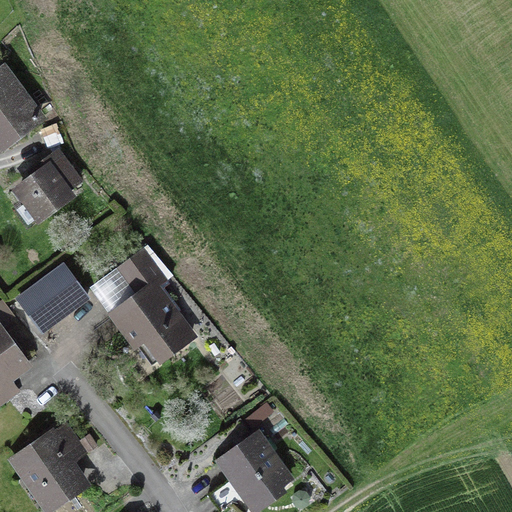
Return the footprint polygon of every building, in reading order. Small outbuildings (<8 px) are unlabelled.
[(0,79),(0,159),(3,164),(56,127),(15,69),(0,79)] [(94,195),(63,153),(14,188),(42,228),(94,195)] [(110,322),(151,378),(197,350),(157,293),(166,287),(146,261),(97,293),(117,317),(110,322)] [(63,264),(18,295),(42,328),(86,297),(63,264)] [(0,385),(27,366),(0,328),(0,327),(16,316),(3,299),(0,301),(0,385)] [(52,433),(11,461),(47,511),(88,483),(52,433)] [(262,438),(215,467),(248,511),(272,511),(302,491),(262,438)]
